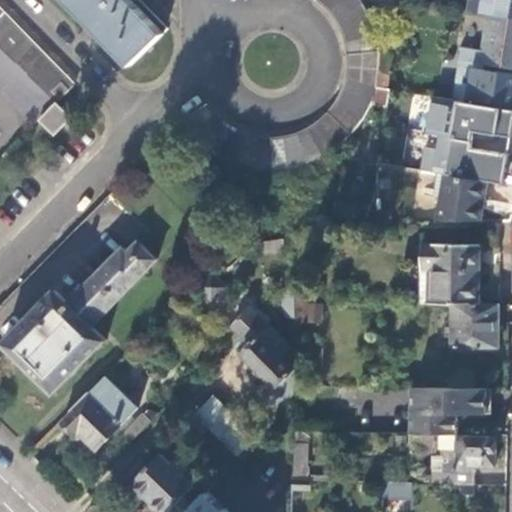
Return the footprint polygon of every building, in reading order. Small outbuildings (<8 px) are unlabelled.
[(66,0),(130,65),(163,34),(129,0),(66,0)] [(317,0),(330,11),(335,19),(340,27),(347,44),(348,65),(347,75),(345,85),(336,104),(324,119),(307,130),(287,137),(276,139),(254,138),(235,131),(219,119),(206,105),(181,121),(199,142),(207,149),(224,159),(234,163),(254,168),(266,169),(278,169),(289,168),(301,165),(323,157),(341,144),(356,128),(362,119),(368,109),(373,98),(376,86),(379,68),(379,58),(378,47),(373,26),(369,16),(362,2),(359,0),(317,0)] [(511,17),(511,0),(471,0),(470,10),(488,13),(511,17)] [(0,47),(55,101),(56,102),(73,84),(0,9),(0,47)] [(511,68),(511,17),(488,13),(482,51),(462,48),(461,59),(469,61),(480,63),(484,63),(511,68)] [(393,48),(381,46),(379,68),(376,86),(387,88),(393,48)] [(0,89),(21,110),(34,122),(55,101),(0,47),(0,89)] [(483,68),(484,63),(480,63),(469,61),(461,59),(454,99),(472,102),(511,109),(511,73),(498,71),(483,68)] [(71,116),(56,102),(41,118),(56,132),(71,116)] [(511,124),(511,120),(511,109),(472,102),(469,117),(511,124)] [(468,176),(502,181),(510,131),(477,125),(468,176)] [(190,225),(133,169),(107,196),(147,234),(139,243),(136,241),(126,250),(122,246),(76,293),(68,302),(66,299),(55,288),(2,343),(56,393),(106,340),(92,326),(190,225)] [(480,218),(487,181),(438,173),(435,197),(441,198),(438,220),(480,218)] [(260,241),(261,251),(284,249),(283,238),(260,241)] [(453,304),(481,305),(482,246),(425,245),(424,268),(424,303),(453,304)] [(424,303),(424,268),(419,268),(419,274),(409,274),(409,303),(424,303)] [(197,287),(212,301),(225,287),(211,273),(197,287)] [(294,314),(294,300),(295,284),(279,299),(286,315),(294,314)] [(67,294),(66,299),(68,302),(76,293),(71,289),(67,294)] [(324,325),(326,301),(294,300),(294,314),(294,324),(324,325)] [(453,304),(453,346),(498,347),(499,305),(481,305),(453,304)] [(278,386),(293,369),(281,356),(286,350),(291,346),(251,307),(233,325),(252,344),(243,353),(278,386)] [(192,330),(201,339),(207,332),(199,324),(192,330)] [(293,369),(278,386),(255,410),(268,421),(293,393),(293,369)] [(138,407),(105,376),(62,420),(77,434),(80,431),(98,449),(138,407)] [(488,390),(452,389),(412,388),(411,433),(461,434),(462,412),(487,413),(488,390)] [(196,414),(238,456),(254,437),(213,396),(196,414)] [(309,444),(310,431),(293,431),(292,468),(309,468),(309,444)] [(459,484),(474,485),(474,466),(494,467),(494,457),(495,457),(495,437),(458,436),(457,451),(442,451),(442,470),(433,470),(433,484),(459,484)] [(179,511),(174,506),(194,485),(183,474),(189,468),(178,457),(172,463),(162,453),(149,467),(134,483),(153,501),(142,511),(179,511)] [(149,467),(140,458),(124,474),(134,483),(149,467)] [(309,479),(292,478),(292,489),(309,490),(309,479)] [(412,499),(412,483),(412,482),(385,481),(383,497),(412,499)] [(230,511),(207,491),(187,511),(230,511)]
